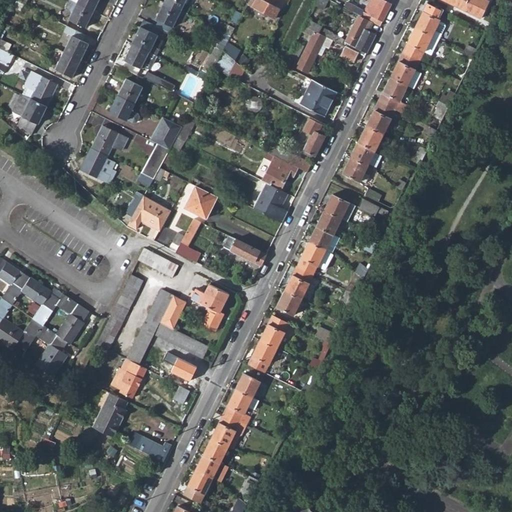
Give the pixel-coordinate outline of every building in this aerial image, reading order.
[(72,0),(70,0),(66,8),(72,11),(77,2),(72,0)] [(77,0),(77,2),(93,11),(98,0),(77,0)] [(163,0),(163,1),(179,9),(183,1),(183,0),(163,0)] [(250,0),(248,3),(275,18),(280,8),(274,4),(275,0),(250,0)] [(346,0),(343,6),(358,14),(374,22),(380,25),(391,3),(386,0),(368,0),(367,3),(364,9),(360,7),(346,0)] [(483,0),(440,0),(479,19),(488,2),(483,0)] [(163,1),(155,17),(171,26),(175,17),(176,17),(179,9),(163,1)] [(183,1),(179,9),(186,12),(189,5),(183,1)] [(72,11),(68,19),(85,27),(93,11),(77,2),(72,11)] [(426,5),(414,30),(431,39),(438,42),(444,29),(443,26),(435,21),(440,12),(426,5)] [(176,17),(175,17),(182,20),(186,12),(179,9),(176,17)] [(237,9),(231,19),(238,23),(243,12),(237,9)] [(358,14),(344,42),(366,53),(375,34),(370,30),(374,22),(358,14)] [(146,19),(142,26),(157,34),(160,26),(146,19)] [(306,22),(304,25),(331,38),(333,36),(333,34),(309,22),(308,23),(306,22)] [(229,24),(225,31),(231,34),(235,28),(229,24)] [(140,25),(132,42),(149,50),(156,54),(159,47),(152,44),(157,34),(142,26),(140,25)] [(312,35),(296,66),(308,72),(317,54),(322,57),(328,44),(331,46),(334,40),(331,38),(304,25),(302,30),(312,35)] [(414,30),(402,54),(419,63),(431,39),(414,30)] [(71,36),(63,51),(80,60),(87,44),(71,36)] [(333,36),(331,38),(334,40),(345,45),(357,51),(365,55),(366,53),(344,42),(333,36)] [(0,41),(0,48),(6,52),(11,42),(7,40),(5,44),(0,41)] [(295,41),(290,51),(297,55),(303,45),(295,41)] [(132,42),(123,58),(140,67),(149,50),(132,42)] [(217,44),(213,52),(220,55),(224,48),(217,44)] [(232,45),(229,51),(235,59),(241,50),(232,45)] [(345,45),(340,54),(353,61),(357,51),(345,45)] [(220,55),(214,66),(229,74),(236,60),(235,59),(229,51),(225,46),(224,48),(220,55)] [(0,63),(7,67),(13,55),(6,52),(0,48),(0,63)] [(55,48),(50,56),(58,60),(63,51),(55,48)] [(282,48),(278,57),(285,61),(289,52),(282,48)] [(466,48),(463,55),(472,59),(476,53),(466,48)] [(58,60),(54,68),(71,77),(80,60),(63,51),(58,60)] [(402,54),(390,79),(407,87),(419,63),(402,54)] [(236,60),(229,74),(239,79),(245,69),(236,60)] [(146,71),(143,77),(164,87),(166,81),(146,71)] [(34,73),(31,80),(37,83),(30,98),(42,104),(45,106),(56,84),(34,73)] [(125,77),(117,93),(134,102),(141,85),(125,77)] [(313,77),(301,102),(325,114),(337,90),(313,77)] [(390,79),(377,104),(394,112),(407,87),(390,79)] [(117,93),(109,110),(131,120),(136,111),(130,108),(134,102),(117,93)] [(21,94),(13,111),(22,115),(18,121),(30,132),(42,112),(39,110),(42,104),(30,98),(21,94)] [(377,104),(365,128),(382,137),(394,112),(377,104)] [(309,115),(302,128),(310,132),(302,148),(315,155),(325,135),(318,131),(323,122),(309,115)] [(162,116),(150,139),(154,141),(169,149),(182,126),(162,116)] [(101,125),(91,147),(105,154),(112,138),(122,143),(125,136),(101,125)] [(365,128),(357,144),(374,153),(382,137),(365,128)] [(426,128),(423,135),(433,139),(436,133),(426,128)] [(154,141),(139,171),(153,178),(169,149),(154,141)] [(268,147),(266,150),(288,161),(292,153),(273,143),(270,148),(268,147)] [(357,144),(350,160),(366,168),(374,153),(357,144)] [(91,147),(80,169),(104,180),(107,174),(97,168),(105,154),(91,147)] [(292,153),(288,161),(307,171),(311,162),(292,153)] [(274,155),(261,180),(265,183),(279,190),(287,174),(293,176),(297,167),(274,155)] [(350,160),(342,174),(359,183),(366,168),(350,160)] [(139,171),(135,178),(149,185),(153,178),(139,171)] [(198,180),(196,186),(216,195),(219,190),(198,180)] [(265,183),(253,207),(282,222),(288,210),(279,205),(282,199),(284,201),(288,195),(279,190),(265,183)] [(196,186),(185,208),(206,218),(218,196),(216,195),(196,186)] [(367,191),(363,198),(376,205),(380,198),(367,191)] [(134,195),(125,212),(132,216),(142,199),(134,195)] [(132,216),(128,224),(136,229),(141,220),(159,230),(171,210),(144,195),(142,199),(132,216)] [(332,197),(324,213),(340,221),(348,205),(332,197)] [(361,201),(357,209),(374,218),(378,210),(361,201)] [(348,205),(340,221),(347,224),(355,208),(348,205)] [(181,210),(172,227),(177,230),(183,234),(193,216),(181,210)] [(324,213),(315,229),(332,238),(340,221),(324,213)] [(183,234),(180,240),(186,243),(187,244),(200,220),(193,216),(183,234)] [(315,229),(308,244),(324,253),(332,238),(315,229)] [(177,230),(172,240),(178,244),(180,240),(183,234),(177,230)] [(229,234),(223,245),(260,264),(266,253),(229,234)] [(178,244),(178,245),(183,248),(186,243),(180,240),(178,244)] [(308,244),(295,269),(312,277),(317,267),(324,271),(331,256),(324,253),(308,244)] [(144,247),(138,258),(172,275),(178,264),(144,247)] [(186,248),(183,254),(196,260),(200,252),(190,247),(186,248)] [(51,283),(0,249),(0,273),(9,279),(0,292),(0,317),(4,311),(20,286),(41,300),(33,312),(44,319),(57,298),(60,293),(49,286),(51,283)] [(359,265),(354,276),(362,283),(368,270),(359,265)] [(295,269),(283,294),(300,302),(312,277),(295,269)] [(115,304),(95,342),(107,348),(142,279),(130,273),(115,304)] [(354,276),(345,293),(354,298),(362,283),(354,276)] [(192,296),(191,298),(219,312),(229,292),(210,283),(205,292),(196,288),(195,290),(192,296)] [(60,293),(57,298),(70,306),(56,327),(68,335),(70,336),(84,315),(82,313),(89,303),(64,287),(60,293)] [(160,287),(124,356),(126,358),(147,368),(178,384),(185,387),(192,375),(143,351),(152,333),(200,357),(207,345),(171,327),(158,320),(172,293),(160,287)] [(172,293),(158,320),(171,327),(185,300),(172,293)] [(283,294),(275,310),(292,318),(300,302),(283,294)] [(0,317),(0,334),(12,343),(16,338),(27,345),(37,330),(44,319),(33,312),(24,325),(4,311),(0,317)] [(271,318),(259,343),(275,351),(288,326),(271,318)] [(44,319),(37,330),(49,338),(36,358),(54,370),(67,349),(61,345),(68,335),(56,327),(44,319)] [(318,331),(314,339),(330,348),(334,338),(318,331)] [(259,343),(246,368),(263,376),(275,351),(259,343)] [(312,360),(308,367),(317,372),(325,357),(321,355),(317,363),(312,360)] [(118,367),(109,384),(120,389),(119,392),(131,398),(147,368),(126,358),(121,368),(118,367)] [(243,376),(235,392),(251,400),(259,384),(243,376)] [(178,384),(171,397),(182,402),(188,389),(185,387),(178,384)] [(235,392),(222,417),(246,429),(250,420),(243,416),(246,410),(251,400),(235,392)] [(108,393),(92,425),(113,435),(125,410),(123,408),(126,402),(108,393)] [(251,400),(246,410),(253,413),(258,403),(251,400)] [(288,409),(284,416),(293,421),(297,413),(288,409)] [(222,417),(210,442),(226,450),(232,453),(239,438),(241,439),(246,429),(222,417)] [(142,435),(136,446),(163,460),(171,444),(166,441),(163,445),(142,435)] [(210,442),(202,458),(218,466),(226,450),(210,442)] [(202,458),(194,473),(211,481),(218,466),(202,458)] [(194,473),(182,497),(199,506),(211,481),(194,473)] [(248,481),(241,496),(249,500),(256,485),(248,481)] [(331,511),(303,493),(290,511),(331,511)]
